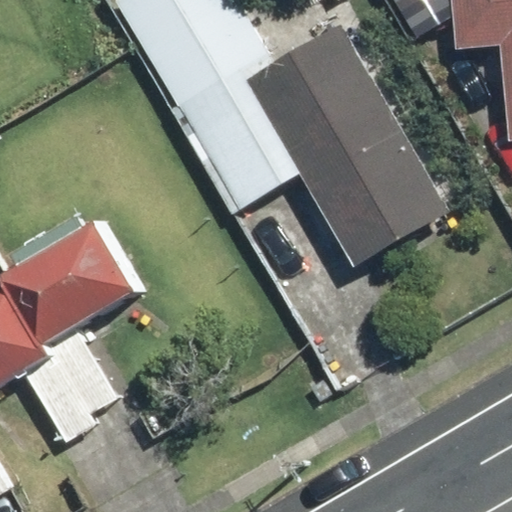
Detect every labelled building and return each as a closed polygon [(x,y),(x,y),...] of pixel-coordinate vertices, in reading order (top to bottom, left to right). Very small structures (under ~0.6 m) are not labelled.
[(113,0),(241,215),(312,174),(367,267),(463,210),(353,24),(286,63),(248,0),(113,0)] [(511,0),(464,0),(469,48),(511,44),(511,0)] [(36,264),(20,273),(99,413),(127,397),(87,327),(154,289),(113,218),(101,225),(95,216),(29,253),(36,264)] [(0,392),(34,373),(75,443),(105,425),(24,287),(8,296),(0,282),(0,392)] [(0,500),(20,489),(0,455),(0,500)]
